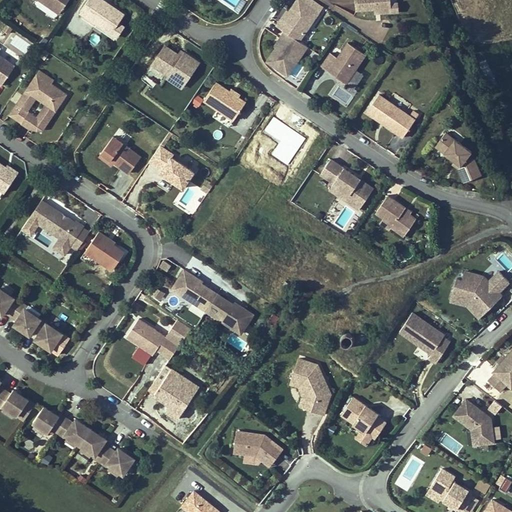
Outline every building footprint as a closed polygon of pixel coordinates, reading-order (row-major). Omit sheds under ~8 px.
[(37,0),(58,14),(67,0),(37,0)] [(105,3),(100,0),(87,0),(79,13),(95,24),(109,33),(116,23),(122,14),(111,7),(110,10),(103,5),(105,3)] [(284,17),(279,24),(288,30),(283,36),(286,38),(280,47),(279,46),(269,61),(289,75),(310,46),(301,40),(322,11),(310,3),(312,0),(299,0),(292,10),(293,11),(287,19),(284,17)] [(322,11),(326,5),(319,0),(312,0),(310,3),(322,11)] [(393,0),(359,0),(360,8),(379,7),(383,6),(383,11),(394,10),(393,2),(393,0)] [(401,1),(393,2),(394,10),(401,10),(401,1)] [(290,9),(284,17),(287,19),(293,11),(292,10),(290,9)] [(95,24),(93,27),(113,40),(122,26),(116,23),(109,33),(95,24)] [(26,54),(32,39),(15,32),(9,47),(26,54)] [(283,36),(277,45),(279,46),(280,47),(286,38),(283,36)] [(333,53),(323,67),(335,75),(337,73),(340,76),(339,78),(348,84),(367,55),(350,43),(340,58),(333,53)] [(150,63),(166,74),(169,70),(183,80),(196,61),(181,52),(178,56),(176,54),(162,45),(150,63)] [(0,57),(0,85),(1,86),(14,67),(0,57)] [(166,74),(165,76),(179,86),(183,80),(169,70),(166,74)] [(40,87),(44,80),(36,74),(31,81),(40,87)] [(27,111),(35,98),(55,111),(66,94),(44,80),(40,87),(31,81),(8,115),(16,120),(17,119),(21,121),(20,123),(29,129),(37,117),(27,111)] [(213,81),(201,99),(231,118),(243,101),(235,95),(227,90),(213,81)] [(380,96),(368,113),(381,123),(383,121),(386,123),(385,125),(404,139),(420,116),(414,112),(411,117),(380,96)] [(143,152),(114,132),(103,149),(116,158),(131,168),(143,152)] [(447,133),(437,147),(456,161),(463,165),(460,168),(461,181),(478,180),(476,157),(471,154),(473,151),(447,133)] [(166,147),(155,163),(162,167),(160,170),(183,185),(193,169),(171,154),(173,152),(166,147)] [(116,158),(103,149),(101,152),(114,161),(116,158)] [(346,192),(342,198),(356,207),(370,186),(327,157),(317,172),(330,181),(346,192)] [(0,197),(18,170),(8,163),(7,165),(0,160),(0,197)] [(330,181),(326,187),(342,198),(346,192),(330,181)] [(389,223),(388,225),(401,234),(413,216),(407,211),(401,207),(402,205),(384,193),(372,211),(380,216),(389,223)] [(75,221),(42,198),(22,227),(32,234),(39,223),(59,237),(53,245),(67,255),(72,247),(76,249),(89,230),(84,226),(85,225),(76,219),(75,221)] [(380,216),(376,220),(386,227),(388,225),(389,223),(380,216)] [(271,257),(287,232),(274,224),(258,249),(271,257)] [(98,258),(113,268),(125,251),(114,243),(105,237),(107,234),(100,230),(86,249),(98,258)] [(336,286),(346,271),(326,258),(287,232),(271,257),(296,274),(303,265),(336,286)] [(116,241),(107,234),(105,237),(114,243),(116,241)] [(98,258),(86,249),(82,255),(94,264),(98,258)] [(326,258),(346,271),(350,265),(330,252),(326,258)] [(217,294),(202,283),(196,279),(198,277),(185,268),(172,287),(193,301),(196,297),(209,306),(217,294)] [(498,294),(494,291),(506,280),(496,270),(485,280),(480,275),(477,274),(461,269),(458,279),(453,278),(448,295),(447,298),(464,302),(477,315),(479,313),(495,298),(498,294)] [(11,320),(19,306),(0,294),(0,318),(2,319),(4,316),(11,320)] [(233,305),(217,294),(209,306),(221,315),(219,319),(239,333),(252,315),(240,306),(238,308),(233,305)] [(209,306),(196,297),(193,301),(206,310),(209,306)] [(40,321),(24,312),(26,310),(19,306),(11,320),(17,324),(14,328),(30,338),(33,334),(40,321)] [(221,315),(209,306),(206,310),(219,319),(221,315)] [(451,340),(444,336),(445,333),(411,313),(400,333),(433,353),(430,357),(438,362),(451,340)] [(57,343),(64,333),(41,320),(40,321),(33,334),(39,338),(37,342),(52,352),(56,345),(57,343)] [(173,344),(141,320),(128,338),(154,357),(157,352),(163,356),(173,344)] [(350,333),(348,332),(346,332),(345,333),(343,334),(342,336),(342,338),(342,340),(343,341),(344,343),(345,344),(347,344),(349,344),(351,344),(352,343),(353,341),(354,340),(354,338),(354,336),(353,335),(352,333),(350,333)] [(511,349),(507,355),(500,363),(493,370),(495,372),(488,379),(501,390),(507,383),(511,387),(511,386),(511,349)] [(497,360),(500,363),(507,355),(504,353),(497,360)] [(298,358),(290,383),(297,386),(302,395),(299,405),(325,413),(331,393),(318,364),(298,358)] [(167,364),(149,390),(168,403),(164,409),(177,417),(198,385),(167,364)] [(30,402),(15,392),(12,396),(5,392),(0,399),(0,407),(3,409),(4,407),(6,409),(15,415),(19,418),(30,402)] [(488,395),(482,403),(495,414),(502,406),(488,395)] [(387,421),(380,416),(381,415),(378,412),(379,411),(366,402),(365,404),(354,396),(341,414),(362,428),(356,437),(367,445),(373,436),(376,438),(387,421)] [(491,440),(489,424),(488,416),(487,415),(463,396),(450,413),(468,427),(469,435),(470,443),(478,442),(491,440)] [(15,415),(6,409),(4,412),(12,418),(15,415)] [(58,434),(67,421),(60,417),(59,419),(44,409),(33,424),(36,426),(45,432),(48,434),(51,430),(58,434)] [(73,426),(67,421),(58,434),(64,439),(66,437),(69,439),(78,445),(81,447),(91,432),(76,422),(73,426)] [(335,427),(329,424),(325,430),(331,433),(335,427)] [(45,432),(36,426),(34,429),(42,435),(45,432)] [(262,460),(270,466),(284,449),(264,433),(236,430),(233,453),(245,454),(244,462),(259,463),(262,460)] [(109,451),(103,446),(106,442),(91,432),(81,447),(84,450),(92,456),(94,457),(93,459),(101,464),(109,451)] [(78,445),(69,439),(67,442),(75,448),(78,445)] [(92,456),(84,450),(82,453),(90,459),(92,456)] [(123,477),(134,462),(119,451),(116,455),(109,451),(101,464),(107,469),(108,467),(111,469),(120,475),(123,477)] [(458,509),(460,505),(470,511),(477,499),(468,493),(469,490),(450,478),(452,475),(439,466),(427,485),(440,492),(438,496),(447,502),(445,504),(448,506),(450,504),(458,509)] [(120,475),(111,469),(109,472),(118,478),(120,475)] [(507,489),(510,478),(502,476),(498,486),(507,489)] [(490,484),(479,478),(475,486),(486,492),(490,484)] [(219,511),(221,510),(195,489),(183,504),(193,511),(219,511)] [(507,511),(509,510),(503,506),(489,498),(480,511),(507,511)]
